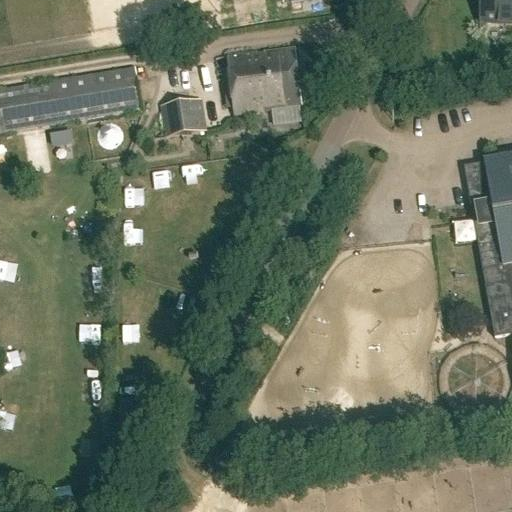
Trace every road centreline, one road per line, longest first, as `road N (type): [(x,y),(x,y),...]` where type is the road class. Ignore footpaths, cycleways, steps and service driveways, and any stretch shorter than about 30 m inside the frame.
road 1 (unclassified): [(135,511),(412,0)]
road 2 (unknown): [(350,113),(382,142),(410,148),(511,122)]
